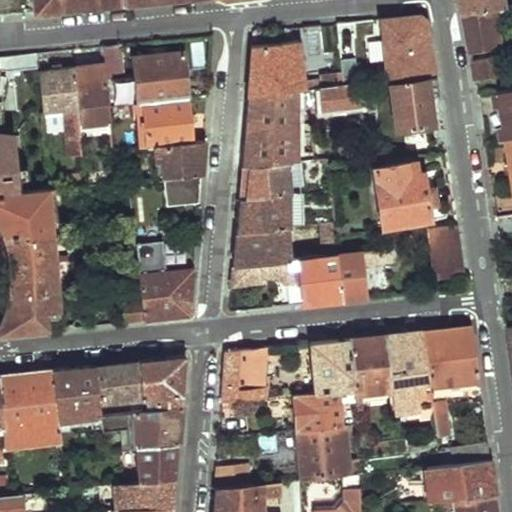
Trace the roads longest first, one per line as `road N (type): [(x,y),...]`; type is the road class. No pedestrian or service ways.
road 1 (residential): [(210,328),(234,17)]
road 2 (residential): [(442,0),(487,300)]
road 3 (residential): [(487,300),(210,328)]
road 4 (residential): [(0,37),(234,17)]
road 5 (residential): [(210,328),(0,348)]
road 6 (residential): [(195,511),(210,328)]
road 7 (residential): [(487,300),(511,474)]
road 8 (residential): [(234,17),(392,0)]
